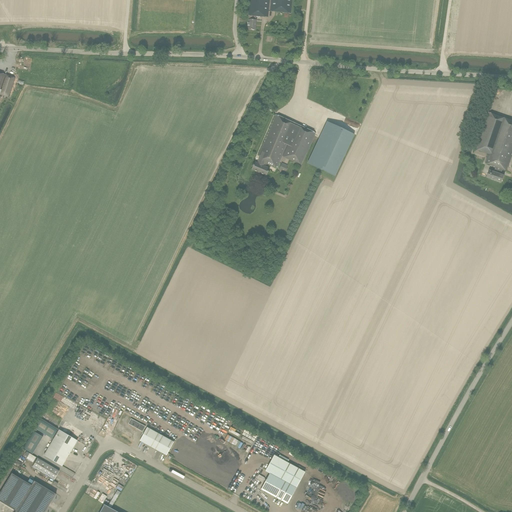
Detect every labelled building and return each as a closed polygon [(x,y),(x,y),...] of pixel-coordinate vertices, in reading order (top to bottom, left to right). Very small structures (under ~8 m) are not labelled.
[(248,19),(247,29),(255,30),(256,20),(255,20),(255,16),(267,17),(268,0),(270,0),(269,11),(290,13),(290,12),(290,0),(247,0),(246,15),(248,15),(248,19)] [(8,73),(14,75),(18,66),(12,63),(8,73)] [(15,78),(0,72),(0,92),(1,92),(0,93),(0,94),(8,97),(15,78)] [(511,119),(488,112),(479,140),(476,149),(489,154),(485,163),(495,167),(494,171),(489,170),(487,178),(502,182),(504,175),(501,174),(503,169),(508,170),(511,156),(511,119)] [(282,156),(301,164),(315,133),(275,114),(258,155),(260,156),(257,163),(254,162),(251,169),(266,176),(269,168),(265,166),(266,164),(277,168),(287,145),(282,156)] [(327,122),(307,163),(323,171),(334,176),(354,134),(346,131),(327,122)] [(279,169),(285,172),(288,165),(282,163),(279,169)] [(58,429),(40,419),(35,428),(52,438),(58,429)] [(142,432),(145,427),(131,419),(128,424),(142,432)] [(140,441),(166,455),(173,442),(147,427),(140,441)] [(44,455),(62,466),(77,440),(59,429),(44,455)] [(23,448),(32,454),(43,436),(33,431),(23,448)] [(235,439),(233,444),(242,447),(244,442),(235,439)] [(251,449),(252,447),(245,443),(242,449),(260,458),(263,451),(256,448),(255,450),(251,449)] [(263,484),(261,489),(270,494),(274,496),(282,501),(283,501),(287,504),(289,500),(305,472),(287,462),(289,460),(284,457),(280,455),(278,457),(269,474),(266,479),(265,481),(264,484),(263,484)] [(59,471),(38,458),(32,467),(54,480),(59,471)] [(12,473),(0,492),(0,500),(4,503),(4,504),(16,511),(15,511),(44,511),(56,494),(34,481),(29,479),(27,482),(12,473)] [(145,511),(153,511),(164,493),(133,476),(121,498),(145,511)] [(108,506),(111,508),(120,492),(117,490),(108,506)] [(188,499),(175,491),(172,496),(185,503),(188,499)] [(185,503),(172,496),(170,500),(183,507),(185,503)] [(180,511),(183,507),(170,500),(165,509),(170,511),(180,511)]
